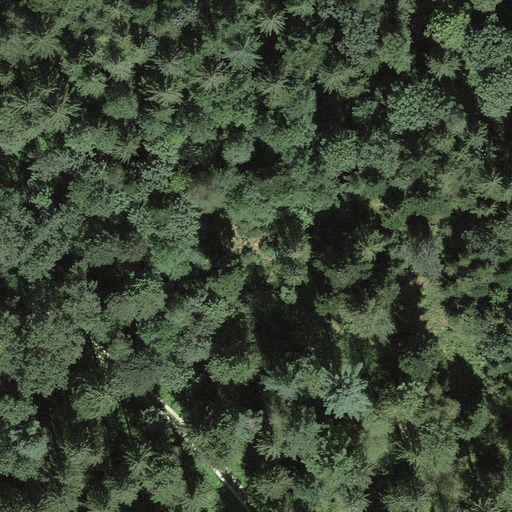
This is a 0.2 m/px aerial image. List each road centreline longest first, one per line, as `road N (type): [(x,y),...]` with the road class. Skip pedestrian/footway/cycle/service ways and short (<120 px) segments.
road 1 (track): [(252,511),(178,422),(0,266)]
road 2 (track): [(0,138),(197,0)]
